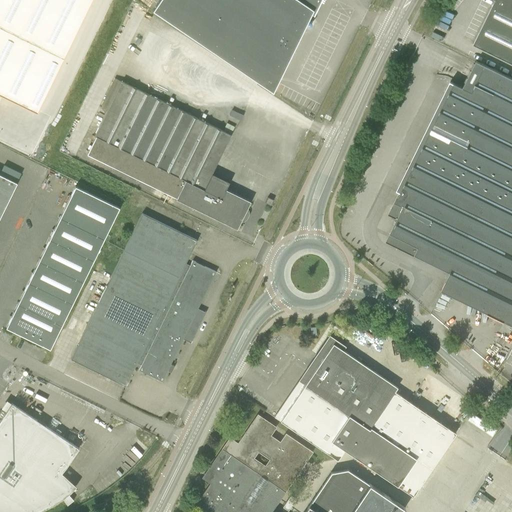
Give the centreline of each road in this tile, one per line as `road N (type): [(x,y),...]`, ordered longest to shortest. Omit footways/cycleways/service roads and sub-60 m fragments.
road 1 (tertiary): [(309,242),(315,197),(410,0)]
road 2 (tertiary): [(511,406),(388,304),(340,281)]
road 3 (unclassified): [(190,443),(0,347)]
road 4 (tertiary): [(190,443),(247,328),(284,292)]
road 5 (unknown): [(0,305),(55,188)]
